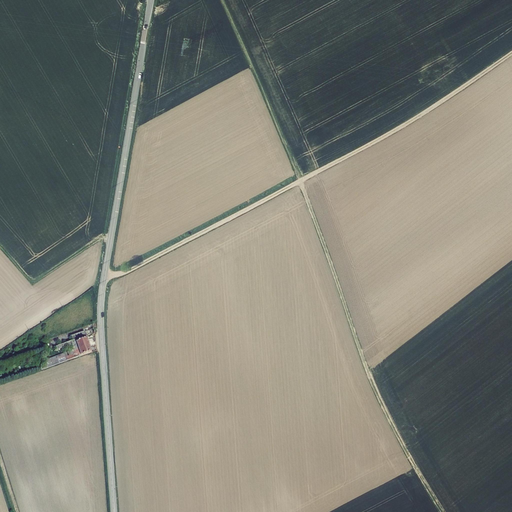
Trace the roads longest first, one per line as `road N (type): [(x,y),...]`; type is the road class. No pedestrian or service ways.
road 1 (tertiary): [(113,511),(100,301),(151,0)]
road 2 (track): [(302,180),(368,374),(442,511)]
road 3 (track): [(511,55),(302,180)]
road 4 (track): [(302,180),(104,276)]
road 5 (track): [(302,180),(221,0)]
